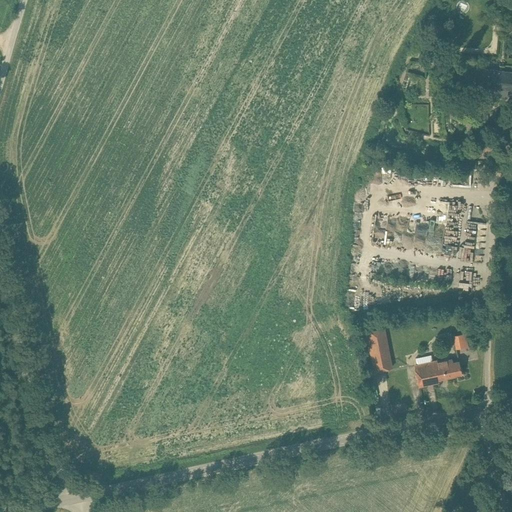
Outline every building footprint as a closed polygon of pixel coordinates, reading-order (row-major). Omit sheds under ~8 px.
[(511,89),(511,71),(488,69),(488,68),(480,69),(478,96),(507,98),(507,89),(511,90),(511,89)] [(473,115),(472,130),(485,130),(485,115),(473,115)] [(377,223),(375,242),(383,243),(384,236),(385,236),(387,224),(377,223)] [(383,328),(368,331),(375,369),(390,366),(383,328)] [(455,349),(456,349),(464,347),(462,334),(453,336),(455,349)] [(462,374),(460,364),(453,366),(452,359),(434,362),(432,352),(412,356),(418,386),(439,382),(438,379),(462,374)]
